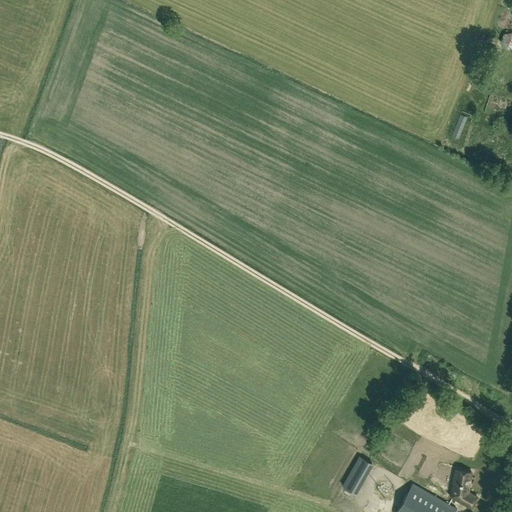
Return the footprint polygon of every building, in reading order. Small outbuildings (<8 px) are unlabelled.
[(511,28),(505,24),(502,30),(506,32),(502,38),(511,43),(511,41),(511,28)] [(373,463),(359,455),(342,485),(356,494),(373,463)] [(451,495),(471,507),(477,497),(468,491),(471,471),(456,468),(451,495)] [(395,490),(390,481),(380,481),(374,490),(379,499),(390,499),(395,490)] [(454,511),(457,508),(413,483),(396,511),(454,511)]
